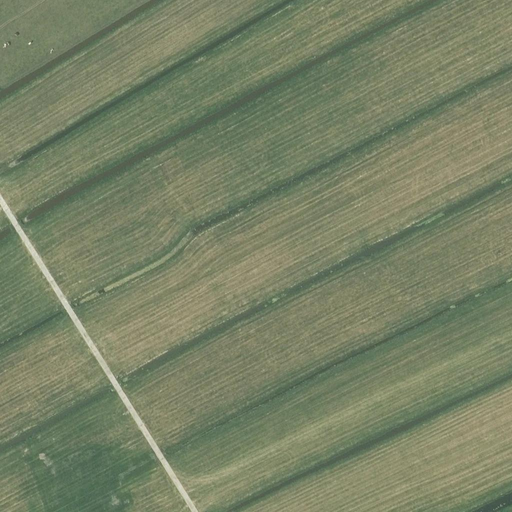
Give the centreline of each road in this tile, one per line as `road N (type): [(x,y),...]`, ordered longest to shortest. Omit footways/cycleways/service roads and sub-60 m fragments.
road 1 (track): [(0,197),(110,375)]
road 2 (track): [(110,375),(194,511)]
